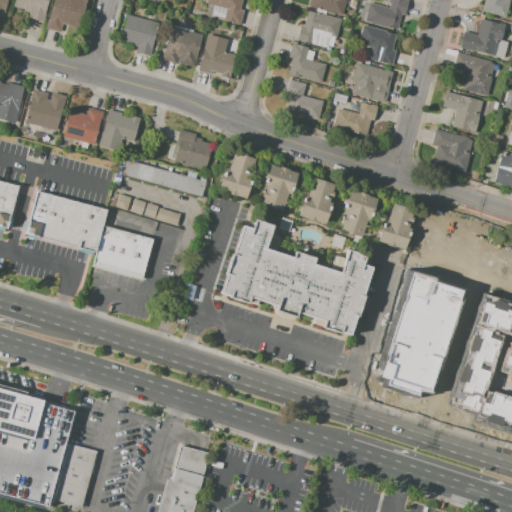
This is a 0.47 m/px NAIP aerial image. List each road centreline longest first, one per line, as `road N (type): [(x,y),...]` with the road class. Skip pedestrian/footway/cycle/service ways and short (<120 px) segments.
road 1 (residential): [(511,218),(240,129),(179,98),(0,48)]
road 2 (primary): [(511,465),(0,302)]
road 3 (primary): [(0,342),(350,450)]
road 4 (residential): [(442,0),(394,181)]
road 5 (primary): [(350,450),(511,504)]
road 6 (residential): [(275,0),(240,129)]
